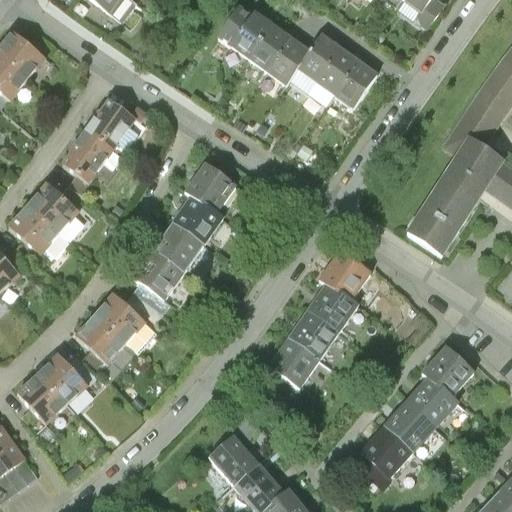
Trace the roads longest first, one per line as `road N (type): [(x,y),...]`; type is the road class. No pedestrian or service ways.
road 1 (residential): [(81,511),(199,397),(335,216)]
road 2 (residential): [(1,389),(115,275),(202,126)]
road 3 (residential): [(335,216),(489,0)]
road 4 (residential): [(511,336),(335,216)]
road 5 (residential): [(0,225),(116,65)]
road 6 (residential): [(335,216),(202,126)]
